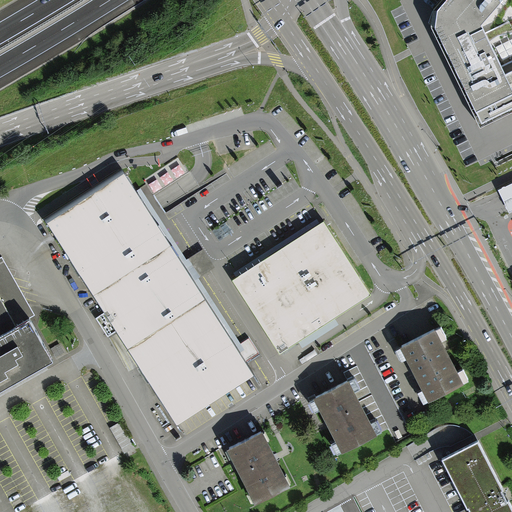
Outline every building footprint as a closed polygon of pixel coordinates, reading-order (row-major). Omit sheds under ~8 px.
[(511,104),(511,0),(438,0),(434,5),(433,26),(478,121),(511,104)] [(251,376),(120,174),(44,223),(174,425),(251,376)] [(511,184),(498,191),(502,198),(505,204),(508,211),(511,208),(511,184)] [(330,222),(237,281),(286,356),(376,297),(330,222)] [(0,393),(51,364),(28,323),(30,317),(34,315),(2,257),(0,258),(0,393)] [(405,345),(430,398),(461,383),(436,330),(405,345)] [(317,396),(344,450),(374,435),(347,381),(317,396)] [(230,448),(257,500),(288,485),(262,432),(230,448)] [(511,511),(474,439),(441,456),(469,511),(511,511)]
